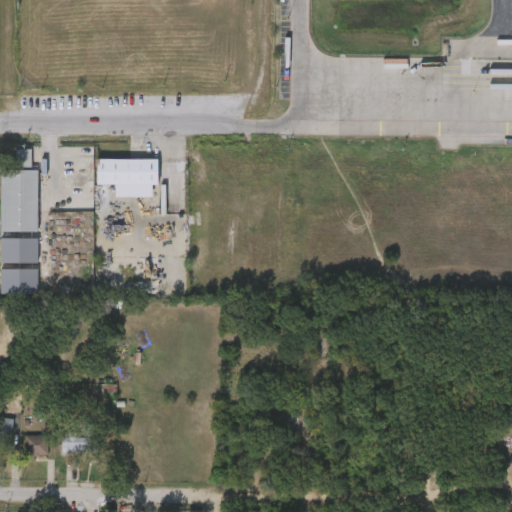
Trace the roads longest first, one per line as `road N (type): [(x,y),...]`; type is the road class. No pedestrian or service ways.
road 1 (residential): [(0,127),(298,126)]
road 2 (residential): [(0,493),(198,496)]
